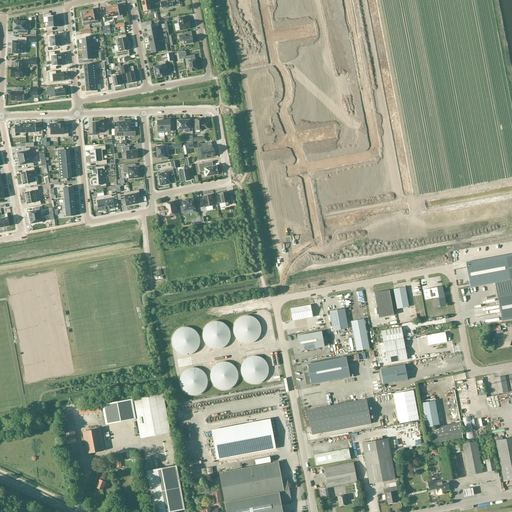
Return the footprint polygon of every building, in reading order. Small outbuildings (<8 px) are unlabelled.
[(148,0),(145,0),(142,1),(144,12),(150,10),(151,13),(154,12),(153,6),(150,7),(148,0)] [(179,0),(166,0),(167,1),(160,2),(161,9),(166,8),(166,7),(168,7),(168,8),(173,7),(172,4),(180,2),(179,0)] [(117,17),(118,19),(123,18),(122,12),(119,13),(117,5),(111,6),(113,17),(117,17)] [(111,6),(105,8),(107,15),(104,15),(105,22),(108,21),(108,18),(113,17),(111,6)] [(332,9),(325,10),(327,19),(338,17),(337,11),(332,11),(332,9)] [(93,10),(87,11),(89,25),(98,23),(97,17),(94,17),(93,10)] [(89,25),(87,11),(81,12),(83,26),(89,25)] [(48,17),(48,23),(59,22),(58,16),(51,16),(51,13),(45,15),(45,17),(48,17)] [(185,17),(179,18),(180,23),(179,24),(180,30),(190,28),(189,22),(186,22),(185,17)] [(338,17),(327,19),(329,28),(335,27),(335,24),(339,23),(338,17)] [(25,22),(13,22),(13,30),(20,30),(20,34),(27,34),(28,28),(25,28),(25,22)] [(46,28),(46,31),(53,31),(52,28),(59,27),(59,22),(48,23),(49,28),(46,28)] [(250,22),(243,24),(244,28),(245,27),(246,33),(258,31),(257,24),(250,26),(250,22)] [(336,29),(326,31),(327,34),(329,40),(342,38),(341,31),(337,32),(336,29)] [(247,39),(246,39),(247,43),(253,42),(253,39),(260,37),(258,31),(246,33),(247,39)] [(53,36),(53,33),(46,33),(47,39),(50,39),(50,42),(47,42),(61,41),(60,35),(53,36)] [(117,45),(114,46),(117,46),(128,43),(127,38),(126,38),(125,35),(114,37),(115,41),(116,40),(117,45)] [(185,35),(179,36),(180,42),(183,41),(184,45),(193,43),(192,37),(186,38),(185,35)] [(26,44),(26,38),(18,38),(18,42),(13,41),(12,53),(13,53),(13,55),(17,55),(17,54),(20,54),(21,44),(26,44)] [(342,38),(329,40),(330,45),(329,46),(329,49),(336,47),(336,45),(343,44),(342,38)] [(48,51),(54,50),(54,47),(61,46),(61,41),(47,42),(48,51)] [(117,46),(114,46),(117,46),(118,51),(116,52),(117,56),(129,54),(128,50),(129,50),(128,43),(117,46)] [(251,49),(250,49),(251,55),(262,52),(261,47),(257,48),(257,45),(251,46),(251,49)] [(289,49),(282,50),(283,53),(284,53),(285,59),(291,58),(289,49)] [(55,55),(55,52),(48,53),(49,61),(62,60),(62,54),(55,55)] [(262,52),(251,55),(253,55),(254,63),(260,62),(259,59),(263,58),(262,52)] [(337,52),(326,54),(327,61),(338,59),(337,52)] [(195,60),(191,61),(190,58),(185,59),(186,65),(189,65),(190,72),(194,71),(194,70),(197,70),(195,60)] [(338,59),(327,61),(328,65),(327,65),(328,68),(339,65),(338,59)] [(63,66),(62,60),(49,61),(49,62),(52,61),(52,64),(49,65),(50,70),(56,69),(56,66),(63,66)] [(16,68),(12,68),(12,77),(22,77),(23,68),(22,68),(22,62),(16,62),(16,68)] [(163,70),(166,69),(165,62),(159,64),(159,66),(154,67),(156,78),(160,77),(160,78),(164,77),(163,70)] [(127,65),(120,67),(122,74),(126,73),(128,84),(136,82),(134,72),(129,73),(127,65)] [(339,65),(328,68),(328,70),(329,70),(330,74),(340,72),(339,65)] [(56,75),(56,72),(48,72),(49,82),(64,81),(64,74),(56,75)] [(276,72),(261,75),(261,76),(262,76),(262,79),(261,79),(265,99),(281,96),(281,95),(280,96),(279,93),(280,93),(277,76),(276,76),(276,73),(276,72)] [(340,72),(330,74),(331,81),(342,79),(340,72)] [(114,86),(121,85),(119,76),(108,78),(109,84),(114,83),(114,86)] [(342,79),(331,81),(332,85),(331,85),(332,87),(343,85),(342,79)] [(343,85),(332,87),(332,90),(333,90),(333,94),(344,92),(343,85)] [(63,86),(54,87),(55,97),(66,96),(65,89),(62,89),(62,87),(63,87),(63,86)] [(22,92),(11,92),(11,101),(22,101),(22,92)] [(344,92),(333,94),(335,101),(345,99),(344,92)] [(324,105),(319,107),(322,116),(327,115),(324,105)] [(348,105),(342,106),(343,110),(346,109),(347,115),(358,113),(357,107),(349,108),(348,105)] [(298,113),(293,114),(295,123),(301,122),(298,113)] [(348,120),(345,121),(346,124),(352,123),(351,120),(359,118),(358,113),(347,115),(348,120)] [(177,130),(190,129),(189,120),(177,121),(177,130)] [(208,123),(203,123),(203,120),(195,120),(196,130),(203,130),(203,129),(208,129),(208,123)] [(164,132),(164,121),(158,121),(158,127),(157,128),(154,128),(155,138),(158,138),(158,134),(164,134),(164,132)] [(173,124),(170,124),(170,121),(164,121),(164,132),(173,132),(173,124)] [(118,122),(119,129),(114,129),(114,137),(125,137),(124,122),(122,122),(118,122)] [(126,122),(124,122),(125,137),(135,136),(135,128),(131,128),(130,122),(126,122)] [(93,129),(89,129),(89,136),(99,135),(98,123),(92,123),(93,129)] [(99,123),(98,123),(99,135),(104,135),(104,136),(109,135),(108,124),(104,124),(104,123),(99,123)] [(51,131),(47,132),(48,138),(57,138),(57,124),(51,124),(51,131)] [(64,124),(57,124),(57,138),(68,137),(68,129),(64,129),(64,124)] [(15,128),(11,129),(11,137),(16,136),(15,133),(25,133),(25,125),(15,126),(15,128)] [(36,125),(25,125),(25,133),(35,133),(36,135),(40,135),(39,128),(36,128),(36,125)] [(354,131),(348,132),(349,135),(352,135),(353,140),(364,138),(362,132),(355,134),(354,131)] [(354,146),(351,146),(352,150),(358,149),(357,145),(365,144),(364,138),(353,140),(354,146)] [(183,145),(185,155),(190,154),(189,149),(194,148),(193,143),(183,145)] [(200,143),(197,144),(200,158),(203,158),(204,158),(207,158),(215,156),(213,146),(208,147),(207,143),(201,144),(200,143)] [(326,150),(323,151),(324,157),(327,156),(327,157),(330,156),(333,155),(332,152),(336,151),(334,145),(325,147),(326,150)] [(94,151),(90,151),(91,157),(103,155),(102,150),(106,150),(105,146),(94,147),(94,151)] [(165,154),(164,146),(156,147),(157,158),(161,158),(161,161),(168,160),(167,154),(165,154)] [(129,147),(123,148),(123,154),(126,154),(127,159),(138,158),(137,150),(129,151),(129,147)] [(31,157),(30,151),(30,148),(25,148),(24,149),(24,151),(17,153),(18,157),(18,159),(32,157),(32,156),(31,157)] [(64,148),(58,148),(58,157),(70,156),(69,150),(64,151),(64,148)] [(319,148),(310,150),(311,156),(314,155),(315,159),(318,158),(318,159),(321,158),(324,157),(323,151),(319,151),(319,148)] [(277,157),(273,158),(273,160),(274,160),(275,166),(278,166),(281,166),(281,165),(284,165),(283,161),(287,161),(285,153),(276,155),(277,157)] [(103,155),(91,157),(91,162),(95,162),(96,165),(107,164),(107,160),(103,161),(103,155)] [(34,166),(32,157),(18,159),(19,161),(20,166),(27,164),(27,168),(34,166)] [(270,157),(261,159),(262,165),(265,165),(266,168),(269,168),(272,167),(275,166),(274,160),(273,160),(270,160),(270,157)] [(207,163),(199,165),(200,172),(205,171),(206,177),(218,175),(217,173),(218,173),(217,168),(216,168),(216,166),(208,168),(207,163)] [(131,164),(123,165),(123,171),(129,171),(129,179),(140,178),(139,167),(132,168),(131,164)] [(363,168),(358,168),(360,178),(373,176),(374,180),(379,179),(378,171),(373,172),(371,166),(367,167),(366,167),(363,167),(363,168)] [(95,170),(92,171),(93,178),(103,177),(103,170),(105,170),(104,167),(95,167),(95,170)] [(22,179),(32,177),(31,172),(35,171),(34,168),(23,170),(23,173),(21,173),(22,179)] [(348,169),(337,171),(338,179),(350,177),(350,180),(354,180),(353,173),(349,173),(348,169)] [(172,183),(171,179),(175,178),(173,170),(169,170),(169,173),(159,174),(161,185),(172,183)] [(188,170),(179,172),(181,182),(190,180),(188,170)] [(71,172),(60,173),(61,182),(67,182),(67,179),(72,178),(71,172)] [(326,175),(316,176),(316,177),(317,177),(319,188),(319,189),(328,187),(327,186),(333,185),(332,177),(331,177),(331,178),(326,179),(325,175),(326,175)] [(33,182),(32,177),(22,179),(23,184),(25,184),(26,187),(37,185),(36,181),(33,182)] [(103,177),(93,178),(93,186),(97,185),(97,189),(106,187),(106,184),(104,184),(103,177)] [(297,180),(284,183),(286,191),(299,189),(297,180)] [(35,192),(38,191),(38,187),(26,189),(27,193),(25,193),(26,199),(36,197),(35,192)] [(139,190),(130,192),(132,205),(134,205),(134,204),(138,204),(137,197),(140,197),(139,190)] [(112,195),(104,196),(107,210),(115,208),(114,204),(118,203),(116,191),(111,192),(112,195)] [(130,192),(120,194),(121,201),(125,200),(126,206),(130,205),(132,205),(130,192)] [(230,198),(227,198),(226,192),(220,194),(221,203),(225,203),(226,205),(231,204),(230,198)] [(96,194),(92,195),(94,207),(98,206),(99,211),(107,210),(104,196),(97,197),(96,194)] [(205,207),(213,206),(211,195),(204,197),(204,200),(199,201),(200,207),(205,206),(205,207)] [(27,204),(29,204),(30,207),(41,205),(40,201),(37,202),(36,197),(26,199),(27,204)] [(186,201),(182,202),(183,206),(180,206),(181,214),(185,214),(184,211),(195,209),(193,200),(190,201),(190,199),(185,200),(186,201)] [(165,207),(158,208),(160,217),(167,215),(167,216),(177,214),(175,202),(165,204),(165,207)] [(29,218),(41,216),(40,207),(33,208),(34,211),(28,212),(29,216),(29,218)] [(41,219),(40,216),(41,216),(29,218),(30,221),(31,224),(45,221),(44,219),(41,219)] [(351,239),(331,243),(337,278),(357,274),(351,239)] [(511,254),(465,263),(470,288),(495,283),(502,321),(511,319),(511,254)] [(432,299),(434,308),(446,306),(442,286),(423,290),(425,300),(432,299)] [(405,287),(393,290),(397,309),(409,307),(405,287)] [(374,293),(379,318),(394,315),(389,290),(374,293)] [(475,325),(501,321),(499,308),(490,309),(490,307),(498,306),(496,294),(489,295),(490,299),(483,300),(484,309),(473,311),(475,325)] [(293,321),(313,317),(310,305),(290,309),(293,321)] [(330,311),(333,331),(348,329),(345,309),(330,311)] [(232,328),(232,329),(232,330),(232,332),(232,333),(233,334),(233,336),(234,337),(235,338),(236,339),(237,340),(238,341),(239,342),(241,342),(242,343),(243,343),(244,343),(246,343),(247,343),(248,343),(249,343),(251,342),(252,342),(253,341),(255,340),(256,339),(257,338),(257,337),(258,336),(259,335),(259,333),(260,332),(260,331),(260,329),(260,328),(260,327),(259,325),(259,324),(258,323),(258,321),(257,320),(256,319),(255,318),(254,317),(252,317),(251,316),(250,316),(249,315),(248,315),(246,315),(245,315),(243,315),(242,316),(240,316),(239,317),(238,318),(237,318),(236,319),(235,320),(234,321),(233,323),(233,324),(232,325),(232,326),(232,328)] [(351,321),(356,351),(369,349),(364,319),(351,321)] [(202,332),(201,334),(201,336),(202,338),(202,339),(202,340),(203,342),(204,343),(205,344),(206,345),(206,346),(207,346),(209,347),(210,348),(211,348),(212,349),(214,349),(215,349),(217,349),(218,349),(219,348),(221,348),(222,347),(223,346),(224,346),(225,345),(226,344),(227,343),(228,341),(228,340),(229,339),(229,338),(229,337),(229,335),(229,334),(229,332),(229,330),(228,329),(228,328),(227,327),(226,326),(225,325),(224,324),(223,323),(222,322),(221,322),(219,321),(218,321),(217,321),(216,321),(214,321),(213,321),(212,321),(210,322),(209,322),(207,323),(206,324),(205,325),(204,326),(204,327),(203,328),(202,330),(202,332)] [(171,339),(171,340),(171,342),(171,343),(171,345),(172,346),(172,347),(173,348),(174,349),(175,350),(176,351),(177,352),(178,353),(179,353),(181,354),(182,354),(184,354),(185,355),(186,354),(188,354),(189,354),(190,353),(192,353),(193,352),(194,351),(195,351),(196,350),(196,349),(197,347),(198,346),(198,345),(199,343),(199,342),(199,340),(199,339),(199,338),(198,336),(198,335),(197,334),(197,333),(195,331),(194,330),(193,329),(191,328),(190,328),(189,327),(188,327),(186,326),(185,326),(184,326),(182,327),(181,327),(180,327),(178,328),(177,329),(176,330),(175,330),(174,331),(173,333),(173,334),(172,335),(171,338),(171,339)] [(401,327),(381,331),(387,363),(407,359),(401,327)] [(300,351),(324,347),(322,331),(297,336),(300,351)] [(240,367),(239,368),(239,370),(239,372),(240,373),(240,375),(241,377),(242,378),(243,379),(244,380),(246,381),(247,382),(248,382),(249,383),(251,383),(252,383),(253,384),(255,383),(256,383),(257,383),(259,382),(260,382),(261,381),(262,380),(263,379),(264,378),(265,377),(266,376),(266,375),(267,374),(267,372),(267,371),(267,369),(267,368),(267,367),(267,366),(266,364),(266,363),(265,362),(264,361),(263,360),(262,359),(261,358),(260,357),(259,356),(257,356),(256,356),(255,355),(254,355),(252,355),(251,356),(249,356),(248,356),(247,357),(246,358),(245,358),(244,359),(243,360),(242,361),(241,363),(240,364),(240,365),(240,367)] [(350,377),(346,357),(314,363),(307,364),(309,372),(304,373),(306,385),(318,383),(350,377)] [(209,374),(209,375),(209,377),(209,378),(209,379),(210,381),(211,383),(212,384),(213,385),(214,386),(215,387),(216,388),(218,388),(219,389),(220,389),(221,389),(223,389),(224,389),(225,389),(226,389),(228,388),(229,388),(231,387),(232,386),(233,385),(234,384),(235,383),(235,382),(236,381),(236,379),(237,378),(237,376),(237,375),(237,374),(237,372),(236,371),(236,370),(235,368),(234,367),(234,366),(233,365),(232,364),(231,363),(229,363),(228,362),(227,362),(226,361),(224,361),(223,361),(222,361),(220,361),(219,362),(218,362),(216,363),(215,363),(214,364),(213,365),(212,366),(211,367),(211,368),(210,369),(209,371),(209,372),(209,374)] [(380,369),(383,384),(408,380),(405,365),(380,369)] [(178,380),(178,381),(178,382),(179,384),(179,385),(179,386),(180,388),(181,389),(182,390),(183,391),(184,392),(185,393),(186,393),(187,394),(189,395),(191,395),(192,395),(194,395),(195,395),(196,394),(198,394),(199,393),(200,393),(201,392),(202,391),(203,390),(204,389),(205,388),(205,387),(206,385),(206,384),(206,383),(206,381),(206,380),(206,378),(206,376),(205,376),(205,374),(204,373),(203,372),(202,371),(201,370),(200,369),(199,368),(198,368),(196,367),(195,367),(194,367),(193,367),(191,367),(190,367),(189,367),(187,368),(186,368),(185,369),(184,370),(182,371),(182,372),(181,373),(180,375),(179,376),(179,378),(178,380)] [(498,395),(508,393),(505,377),(495,378),(498,395)] [(442,394),(448,416),(457,413),(451,391),(442,394)] [(413,392),(394,395),(399,423),(419,420),(413,392)] [(133,399),(137,419),(140,438),(170,433),(163,393),(133,399)] [(106,425),(137,419),(133,399),(133,398),(132,398),(132,399),(102,404),(106,425)] [(366,399),(307,410),(312,435),(371,424),(366,399)] [(422,403),(426,428),(439,425),(435,401),(422,403)] [(78,406),(78,409),(79,415),(101,411),(99,402),(78,406)] [(79,455),(75,434),(71,412),(59,414),(67,457),(79,455)] [(473,437),(469,418),(462,419),(466,439),(473,437)] [(270,419),(211,430),(217,460),(276,449),(270,419)] [(428,429),(431,444),(463,438),(460,423),(428,429)] [(104,451),(100,429),(83,432),(86,448),(87,454),(104,451)] [(511,438),(496,441),(503,482),(511,480),(511,438)] [(387,439),(363,443),(370,484),(395,479),(387,439)] [(468,476),(482,473),(476,442),(462,445),(468,476)] [(449,480),(459,478),(454,453),(460,452),(458,445),(453,446),(438,449),(444,481),(449,480)] [(316,466),(351,459),(349,448),(314,455),(316,466)] [(488,472),(495,471),(493,459),(485,461),(488,472)] [(226,511),(282,511),(281,502),(291,501),(287,480),(282,481),(278,462),(219,473),(226,511)] [(354,463),(324,468),(327,488),(357,483),(354,463)] [(147,471),(154,511),(172,511),(185,510),(176,465),(147,471)] [(102,491),(106,482),(104,482),(105,479),(101,477),(96,488),(102,491)] [(208,479),(206,488),(213,489),(215,481),(208,479)] [(449,491),(448,484),(450,483),(449,480),(444,481),(445,484),(444,484),(443,481),(436,482),(436,480),(427,482),(429,491),(436,490),(437,495),(445,494),(445,492),(449,491)] [(387,493),(389,504),(396,502),(395,494),(398,493),(396,486),(390,488),(390,492),(387,493)] [(472,490),(463,491),(464,499),(473,497),(472,490)] [(219,491),(213,492),(215,503),(221,502),(219,491)] [(345,495),(338,496),(340,506),(347,505),(345,495)]
